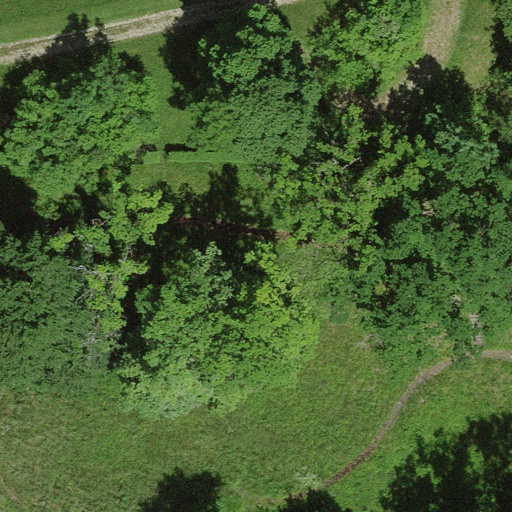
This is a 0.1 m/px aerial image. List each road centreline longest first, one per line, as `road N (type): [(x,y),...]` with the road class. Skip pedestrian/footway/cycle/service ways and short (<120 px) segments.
road 1 (track): [(453,0),(427,69),(399,96),(356,107),(288,42),(224,12)]
road 2 (track): [(0,55),(287,0)]
